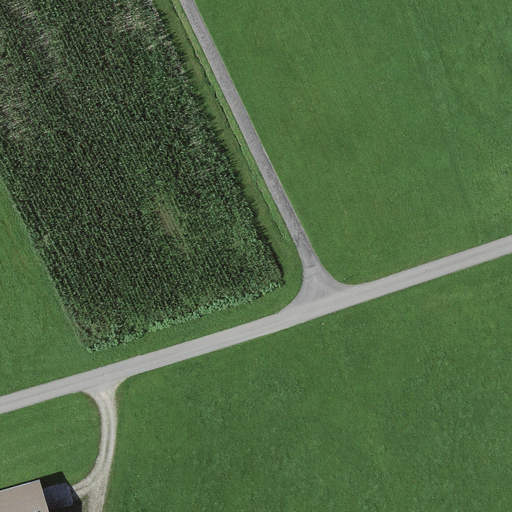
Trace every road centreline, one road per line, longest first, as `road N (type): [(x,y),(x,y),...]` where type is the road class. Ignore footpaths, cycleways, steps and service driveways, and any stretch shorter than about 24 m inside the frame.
road 1 (track): [(192,511),(199,435),(184,351),(97,139),(0,20)]
road 2 (unclassified): [(0,405),(511,243)]
